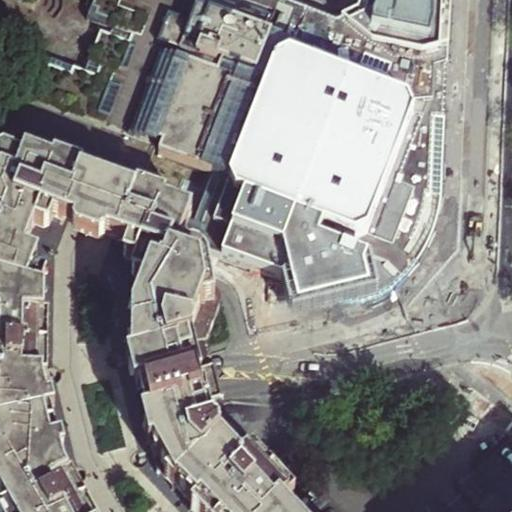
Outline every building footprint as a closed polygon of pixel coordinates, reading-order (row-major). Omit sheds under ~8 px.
[(279,5),(281,0),(97,0),(96,3),(90,1),(88,4),(85,3),(83,7),(86,9),(85,13),(91,15),(87,25),(112,33),(109,42),(99,38),(83,78),(49,65),(46,72),(40,70),(32,93),(39,95),(36,104),(58,113),(57,116),(66,119),(68,116),(158,150),(154,159),(209,179),(210,178),(257,62),(271,67),(227,185),(223,196),(206,190),(203,196),(194,202),(198,211),(193,225),(188,222),(176,254),(195,262),(198,254),(327,304),(330,295),(350,302),(356,302),(365,298),(371,290),(372,284),(371,277),(368,272),(363,267),(386,208),(448,53),(448,43),(441,39),(447,23),(435,18),(441,3),(434,0),(361,0),(361,1),(365,12),(330,25),(279,5)] [(210,178),(227,185),(271,67),(257,62),(210,178)] [(145,275),(141,286),(126,323),(124,343),(130,367),(203,349),(202,345),(215,310),(213,302),(210,301),(204,271),(195,262),(176,254),(188,222),(101,189),(76,180),(0,150),(0,398),(43,388),(42,297),(38,296),(42,284),(30,278),(35,264),(22,258),(32,232),(42,236),(45,235),(47,234),(51,223),(83,235),(124,251),(119,265),(133,270),(145,275)] [(227,185),(210,178),(209,179),(206,190),(223,196),(227,185)] [(145,275),(133,270),(130,279),(132,283),(141,286),(145,275)] [(143,423),(150,450),(224,432),(217,404),(205,407),(202,399),(198,400),(197,398),(195,389),(200,388),(197,380),(210,377),(208,366),(203,349),(130,367),(137,395),(140,411),(143,423)] [(137,395),(130,367),(125,368),(132,397),(137,395)] [(0,487),(64,472),(60,456),(57,443),(54,432),(53,428),(50,417),(47,403),(43,388),(0,398),(0,487)] [(50,417),(55,415),(52,402),(47,403),(50,417)] [(150,450),(143,423),(139,424),(146,452),(150,450)] [(224,432),(150,450),(155,473),(190,511),(297,511),(290,504),(293,501),(251,457),(248,460),(224,432)] [(511,511),(511,441),(510,440),(466,484),(437,511),(511,511)] [(57,443),(60,456),(65,455),(62,442),(57,443)] [(84,511),(65,478),(64,472),(0,487),(0,504),(4,511),(84,511)] [(65,478),(84,511),(89,511),(69,476),(65,478)]
